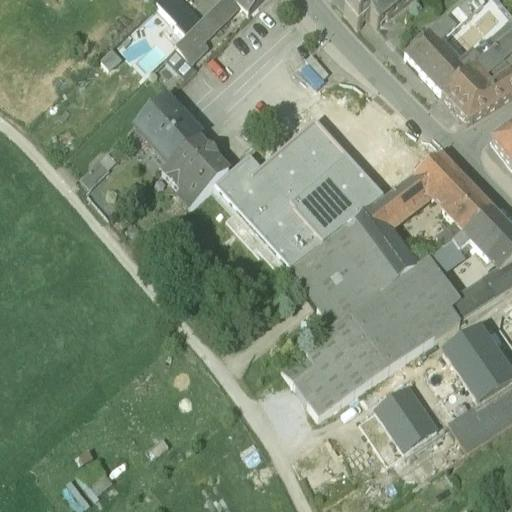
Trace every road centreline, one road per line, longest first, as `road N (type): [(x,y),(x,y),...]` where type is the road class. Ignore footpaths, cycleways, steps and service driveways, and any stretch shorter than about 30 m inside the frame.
road 1 (track): [(306,511),(228,381),(0,125)]
road 2 (residential): [(457,155),(303,0)]
